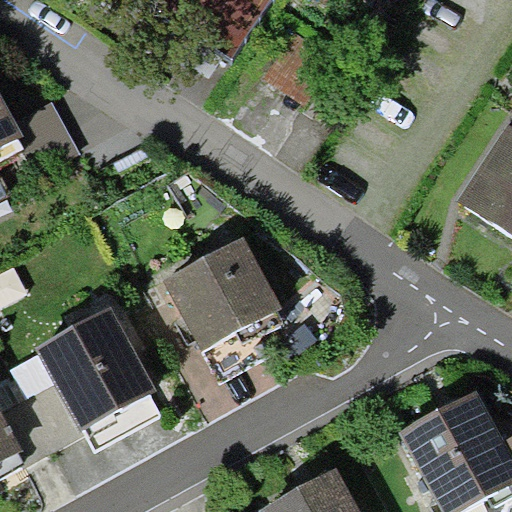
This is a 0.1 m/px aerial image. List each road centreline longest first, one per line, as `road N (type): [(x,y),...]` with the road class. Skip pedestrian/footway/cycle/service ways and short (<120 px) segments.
road 1 (residential): [(482,309),(0,0)]
road 2 (residential): [(482,309),(109,511)]
